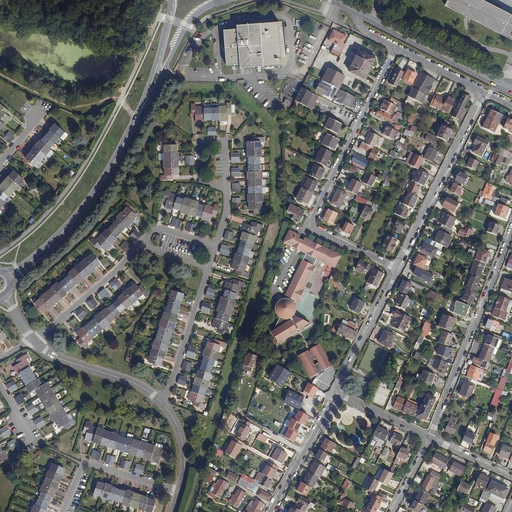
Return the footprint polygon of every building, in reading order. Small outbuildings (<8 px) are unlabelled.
[(511,14),(483,0),(447,0),(444,5),(511,39),(511,14)] [(282,64),(278,21),(236,25),(237,28),(224,29),(226,64),(239,63),(240,67),(257,66),(261,65),(282,64)] [(346,36),(334,30),(329,40),(341,46),(346,36)] [(376,57),(359,49),(348,70),(365,78),(376,57)] [(345,76),(328,68),(321,81),(339,89),(345,76)] [(404,72),(397,69),(390,84),(396,87),(404,72)] [(417,74),(408,70),(403,78),(413,83),(417,74)] [(430,77),(420,72),(408,97),(416,101),(420,92),(426,95),(431,98),(436,88),(437,86),(433,84),(432,86),(431,85),(427,83),(430,77)] [(329,88),(320,83),(316,91),(325,95),(329,88)] [(301,87),(294,100),(299,103),(312,109),(315,111),(319,104),(322,97),(301,87)] [(334,100),(351,108),(356,98),(339,89),(334,100)] [(422,104),(426,95),(420,92),(416,101),(422,104)] [(470,97),(463,94),(452,116),(459,120),(464,111),(463,111),(470,97)] [(430,105),(441,110),(446,100),(437,96),(436,98),(434,97),(430,105)] [(448,96),(446,100),(441,110),(448,114),(455,100),(448,96)] [(295,110),(299,103),(294,100),(290,108),(295,110)] [(396,106),(385,100),(380,109),(392,115),(396,106)] [(0,117),(6,123),(7,123),(12,116),(9,113),(7,112),(9,109),(2,102),(0,104),(0,107),(1,108),(0,108),(0,117)] [(218,108),(219,120),(219,121),(228,121),(227,113),(231,113),(231,103),(227,103),(227,106),(218,106),(218,108)] [(406,108),(403,106),(402,106),(398,103),(396,106),(399,108),(399,109),(404,112),(406,108)] [(204,122),(204,120),(204,109),(204,107),(195,107),(195,104),(191,104),(191,114),(195,114),(195,122),(204,122)] [(404,112),(399,109),(395,116),(403,120),(404,118),(406,113),(404,112)] [(487,119),(498,124),(503,116),(491,110),(487,119)] [(392,118),(378,111),(376,114),(391,121),(392,118)] [(416,117),(418,114),(413,111),(408,120),(407,122),(413,125),(416,117)] [(342,124),(329,118),(325,128),(331,131),(337,133),(342,124)] [(504,127),(498,124),(487,119),(483,127),(499,136),(504,127)] [(50,128),(50,129),(60,137),(63,140),(68,134),(61,128),(59,126),(55,122),(50,128)] [(387,126),(396,130),(398,125),(395,124),(394,125),(389,122),(387,126)] [(410,130),(415,133),(418,128),(413,125),(410,130)] [(442,125),(436,137),(439,138),(447,142),(452,131),(451,130),(446,128),(442,125)] [(396,130),(387,126),(386,126),(382,134),(395,140),(399,132),(396,130)] [(55,142),(60,137),(50,129),(45,134),(55,142)] [(9,130),(6,133),(13,139),(15,136),(9,130)] [(436,143),(439,138),(436,137),(424,131),(421,138),(431,143),(429,147),(436,150),(438,146),(440,147),(441,145),(436,143)] [(380,137),(370,132),(366,140),(367,141),(375,145),(376,145),(380,137)] [(13,139),(6,133),(4,135),(11,141),(13,139)] [(329,135),(327,133),(322,144),(333,150),(339,139),(335,137),(329,135)] [(55,142),(45,134),(40,140),(50,148),(55,142)] [(489,142),(477,136),(473,144),(475,145),(472,152),(481,157),(489,142)] [(248,151),(262,150),(262,142),(265,143),(265,138),(255,139),(255,143),(248,143),(248,151)] [(51,149),(50,148),(40,140),(40,139),(35,145),(46,155),(51,149)] [(165,154),(178,153),(177,146),(170,146),(170,141),(161,141),(161,146),(165,146),(165,154)] [(365,144),(362,142),(359,147),(359,148),(361,149),(362,148),(371,152),(368,158),(368,159),(374,161),(377,154),(379,150),(373,147),(365,144)] [(31,152),(40,160),(41,161),(46,155),(35,145),(30,151),(31,152)] [(332,153),(321,147),(315,161),(325,166),(332,153)] [(438,151),(436,150),(429,147),(424,158),(425,159),(432,162),(438,151)] [(398,154),(391,150),(389,155),(390,156),(396,159),(398,154)] [(35,166),(40,160),(31,152),(25,157),(29,161),(31,163),(35,166)] [(368,158),(355,152),(354,155),(351,161),(353,162),(365,168),(367,169),(370,163),(369,162),(370,161),(368,160),(368,159),(368,158)] [(417,169),(418,169),(422,161),(424,158),(415,154),(410,165),(417,169)] [(479,162),(467,156),(465,160),(467,161),(468,162),(467,163),(466,166),(475,171),(479,162)] [(510,161),(499,156),(497,160),(508,164),(510,161)] [(179,161),(164,161),(164,169),(165,169),(178,168),(179,168),(179,161)] [(325,170),(314,164),(309,175),(319,180),(325,170)] [(391,170),(386,167),(380,179),(385,181),(391,170)] [(178,176),(178,168),(165,169),(165,176),(161,176),(161,180),(171,179),(171,176),(178,176)] [(418,169),(417,169),(412,180),(421,185),(424,186),(429,175),(418,169)] [(9,176),(19,184),(24,178),(20,175),(18,174),(14,170),(9,176)] [(376,177),(367,172),(362,182),(371,187),(376,177)] [(467,176),(459,172),(455,180),(456,181),(463,184),(467,176)] [(19,184),(9,176),(8,175),(3,181),(14,190),(19,185),(19,184)] [(303,189),(312,193),(318,183),(309,178),(303,189)] [(352,179),(347,190),(357,195),(362,184),(352,179)] [(406,191),(415,196),(417,192),(416,192),(418,189),(419,190),(421,185),(412,180),(406,191)] [(0,184),(0,187),(9,195),(10,196),(14,190),(3,181),(0,184)] [(487,183),(486,185),(481,197),(485,198),(486,195),(491,196),(494,187),(492,187),(493,185),(487,183)] [(455,184),(453,184),(449,191),(458,196),(462,188),(461,187),(455,184)] [(480,197),(486,185),(483,184),(478,195),(480,197)] [(9,195),(0,187),(0,197),(3,200),(3,201),(9,195)] [(312,193),(303,189),(302,188),(296,199),(307,204),(313,193),(312,193)] [(173,210),(174,209),(177,197),(178,196),(170,193),(171,190),(167,189),(164,199),(167,199),(165,207),(173,210)] [(347,193),(338,189),(331,203),(340,208),(347,193)] [(418,197),(415,196),(406,191),(403,190),(401,194),(406,197),(403,204),(406,205),(412,209),(418,197)] [(367,204),(368,201),(357,195),(355,198),(367,204)] [(181,211),(184,199),(177,197),(174,209),(181,211)] [(459,203),(447,197),(442,206),(454,212),(459,203)] [(500,199),(499,203),(506,206),(508,200),(501,197),(500,199)] [(185,198),(184,199),(181,211),(180,212),(187,215),(192,200),(185,198)] [(194,217),(195,215),(198,204),(199,203),(192,200),(187,215),(194,217)] [(368,201),(367,204),(361,216),(366,219),(368,214),(370,215),(373,210),(377,212),(379,206),(374,203),(368,201)] [(128,208),(122,214),(132,223),(137,217),(133,214),(132,212),(135,209),(128,203),(125,206),(128,208)] [(263,209),(263,203),(249,203),(249,210),(256,210),(257,214),(266,214),(266,209),(263,209)] [(409,210),(404,208),(406,205),(403,204),(400,203),(395,214),(405,219),(405,218),(409,210)] [(202,218),(206,206),(198,204),(195,215),(202,218)] [(508,208),(498,204),(494,215),(504,218),(508,208)] [(206,205),(206,206),(202,218),(202,219),(210,222),(213,214),(216,216),(220,206),(216,205),(215,208),(206,205)] [(304,211),(291,205),(287,211),(293,214),(295,215),(293,220),(298,223),(304,211)] [(338,214),(328,209),(323,221),(332,225),(338,214)] [(133,223),(132,223),(122,214),(122,213),(117,218),(118,220),(126,228),(127,229),(133,223)] [(456,218),(444,213),(439,223),(442,224),(451,228),(456,218)] [(126,228),(118,220),(112,225),(121,233),(126,228)] [(406,225),(397,220),(392,230),(399,233),(402,229),(403,230),(406,225)] [(354,226),(346,222),(342,230),(350,235),(354,226)] [(500,226),(491,222),(487,232),(496,235),(500,226)] [(243,232),(256,237),(257,237),(260,229),(262,230),(263,226),(254,223),(252,227),(245,224),(242,232),(243,232)] [(440,228),(451,233),(453,230),(451,228),(442,224),(440,228)] [(112,225),(107,230),(116,238),(121,233),(112,225)] [(473,230),(467,227),(465,231),(460,229),(458,234),(467,238),(470,233),(471,234),(473,230)] [(116,238),(107,230),(101,235),(112,244),(117,239),(116,238)] [(133,234),(138,239),(142,236),(136,230),(133,234)] [(335,268),(341,256),(304,238),(302,240),(298,238),(300,236),(289,230),(283,243),(305,254),(302,260),(284,295),(289,297),(295,301),(298,302),(303,291),(301,290),(308,277),(309,278),(315,266),(313,265),(316,259),(335,268)] [(452,237),(439,231),(434,241),(435,242),(442,245),(447,248),(452,237)] [(254,244),(256,237),(243,232),(240,239),(241,240),(253,244),(254,244)] [(136,242),(138,239),(133,234),(130,237),(136,242)] [(112,244),(101,235),(95,240),(93,238),(91,241),(98,248),(100,245),(102,246),(106,251),(112,245),(112,244)] [(397,239),(388,235),(387,237),(382,247),(392,252),(395,245),(394,244),(397,239)] [(253,244),(241,240),(239,247),(251,251),(253,244)] [(122,245),(128,250),(131,247),(126,241),(122,245)] [(433,247),(424,242),(420,250),(433,256),(437,248),(440,250),(442,245),(435,242),(433,247)] [(125,253),(128,250),(122,245),(120,247),(125,253)] [(249,258),(251,251),(239,247),(237,254),(249,258)] [(475,260),(485,264),(489,252),(479,248),(477,253),(475,260)] [(92,254),(86,259),(95,269),(101,264),(92,254)] [(234,261),(247,265),(248,266),(250,259),(249,258),(237,254),(235,254),(233,261),(234,261)] [(418,255),(413,265),(422,269),(427,259),(418,255)] [(80,264),(89,275),(90,275),(95,270),(95,269),(86,259),(86,258),(80,263),(80,264)] [(485,264),(475,260),(470,274),(471,274),(480,278),(482,271),(485,264)] [(245,272),(247,265),(234,261),(232,268),(239,270),(237,274),(247,277),(248,273),(245,272)] [(370,266),(360,261),(355,269),(363,273),(364,269),(368,271),(370,266)] [(74,269),(83,279),(89,275),(80,264),(74,269)] [(439,277),(422,269),(413,265),(413,266),(415,267),(413,272),(418,275),(420,272),(422,274),(426,276),(427,275),(437,281),(439,277)] [(70,274),(78,284),(78,285),(84,280),(83,279),(74,269),(74,268),(68,273),(70,274)] [(383,273),(374,269),(367,282),(376,287),(383,273)] [(468,273),(467,277),(465,276),(461,287),(465,288),(471,274),(470,274),(468,273)] [(70,274),(64,279),(72,288),(78,284),(70,274)] [(467,289),(475,292),(481,278),(480,278),(471,274),(465,288),(467,289)] [(342,286),(333,280),(330,278),(328,282),(334,285),(333,286),(340,291),(343,286),(342,286)] [(66,293),(72,288),(64,279),(58,284),(66,293)] [(511,281),(505,279),(500,291),(510,295),(511,292),(511,281)] [(225,290),(236,294),(238,294),(241,286),(243,287),(245,283),(235,280),(234,284),(226,281),(223,290),(225,290)] [(411,285),(403,281),(398,291),(402,293),(406,295),(407,293),(411,286),(411,285)] [(67,294),(66,293),(58,284),(57,283),(51,287),(52,288),(61,298),(61,299),(67,294)] [(129,289),(138,299),(144,294),(146,297),(149,295),(143,287),(140,289),(135,284),(129,289)] [(55,303),(61,298),(52,288),(46,292),(55,303)] [(105,288),(102,291),(107,297),(110,294),(105,288)] [(139,300),(138,299),(129,289),(129,288),(123,293),(123,294),(132,304),(133,305),(139,300)] [(477,293),(475,292),(467,289),(463,298),(461,297),(459,302),(470,306),(471,303),(472,303),(477,293)] [(225,290),(223,297),(234,301),(236,294),(225,290)] [(438,294),(431,290),(427,298),(434,302),(438,294)] [(41,298),(49,308),(50,308),(56,304),(55,303),(46,292),(40,297),(41,298)] [(168,301),(169,301),(180,305),(181,305),(183,297),(171,293),(168,301)] [(406,295),(402,293),(396,305),(405,310),(411,297),(406,295)] [(132,304),(123,294),(118,298),(118,299),(126,308),(127,309),(132,304)] [(510,300),(500,296),(498,299),(496,304),(495,308),(505,312),(510,300)] [(234,301),(223,297),(221,297),(219,304),(233,308),(236,301),(234,301)] [(49,308),(41,298),(35,303),(43,313),(49,308)] [(94,298),(90,301),(95,306),(99,304),(94,298)] [(364,303),(355,298),(350,308),(359,313),(364,303)] [(113,304),(121,313),(126,308),(118,299),(113,304)] [(273,329),(296,316),(294,313),(295,312),(295,311),(295,310),(295,309),(295,308),(295,307),(295,306),(295,305),(294,305),(294,304),(294,303),(293,303),(293,302),(292,302),(292,301),(291,301),(291,300),(290,300),(289,299),(288,299),(287,299),(286,299),(285,299),(284,299),(283,299),(282,299),(281,299),(281,300),(280,300),(279,300),(279,301),(278,301),(278,302),(277,302),(277,303),(276,304),(276,305),(275,306),(275,307),(275,308),(275,309),(275,310),(275,311),(276,312),(276,313),(276,314),(277,315),(278,316),(279,317),(273,329)] [(95,306),(90,301),(87,303),(92,309),(95,306)] [(167,308),(178,312),(180,305),(169,301),(167,308)] [(471,308),(457,303),(456,308),(458,308),(457,310),(459,311),(459,312),(461,313),(462,311),(469,314),(471,308)] [(115,318),(121,313),(113,304),(107,309),(115,318)] [(231,316),(233,308),(219,304),(217,311),(219,311),(230,315),(231,316)] [(115,318),(107,309),(106,308),(100,312),(110,323),(115,319),(115,318)] [(165,315),(176,319),(178,312),(167,308),(165,315)] [(495,308),(492,316),(504,320),(508,313),(505,312),(495,308)] [(81,319),(84,316),(79,310),(76,313),(81,319)] [(411,318),(396,310),(393,316),(396,317),(392,327),(403,332),(411,318)] [(219,311),(216,319),(227,322),(230,315),(219,311)] [(110,324),(110,323),(100,312),(94,317),(94,318),(103,328),(104,329),(110,324)] [(455,319),(442,314),(438,326),(451,331),(455,319)] [(177,319),(176,319),(165,315),(164,315),(162,322),(175,326),(177,319)] [(309,322),(296,316),(273,329),(270,331),(276,342),(309,322)] [(94,318),(89,322),(98,333),(103,328),(94,318)] [(227,322),(216,319),(214,318),(212,326),(220,328),(219,332),(228,335),(229,331),(226,330),(229,323),(227,322)] [(500,323),(489,318),(485,328),(496,332),(500,323)] [(357,325),(349,321),(346,327),(336,322),(332,330),(353,340),(357,332),(354,330),(357,325)] [(98,333),(89,322),(83,327),(92,338),(98,333)] [(159,329),(173,333),(173,334),(175,327),(175,326),(162,322),(161,322),(159,329)] [(431,324),(426,322),(419,335),(426,338),(428,334),(427,334),(431,324)] [(92,338),(83,327),(76,332),(81,338),(78,341),(85,349),(88,346),(86,344),(93,338),(92,338)] [(157,336),(170,341),(173,333),(159,329),(157,336)] [(394,335),(385,330),(379,343),(388,347),(394,335)] [(453,335),(443,331),(438,343),(449,347),(453,335)] [(498,349),(502,337),(489,332),(484,344),(494,348),(498,349)] [(502,337),(511,341),(511,339),(511,335),(503,332),(502,337)] [(155,343),(168,348),(170,341),(157,336),(155,343)] [(209,342),(206,349),(219,353),(221,346),(225,347),(226,343),(216,340),(215,344),(209,342)] [(297,353),(308,375),(318,370),(317,369),(320,368),(320,369),(329,365),(324,354),(325,353),(322,347),(321,348),(319,342),(297,353)] [(152,350),(166,355),(169,348),(168,348),(155,343),(154,343),(152,350)] [(491,356),(494,348),(484,344),(479,359),(487,362),(489,363),(491,356)] [(439,355),(438,359),(445,361),(446,358),(448,359),(449,356),(450,356),(452,352),(451,352),(452,349),(441,345),(437,355),(439,355)] [(204,356),(216,360),(217,361),(220,353),(219,353),(206,349),(205,349),(203,356),(204,356)] [(150,357),(163,362),(166,355),(152,350),(150,357)] [(19,373),(29,366),(31,365),(27,358),(29,357),(27,353),(18,358),(20,362),(13,366),(17,374),(19,373)] [(257,356),(248,353),(247,355),(246,355),(244,361),(245,361),(244,365),(253,368),(257,356)] [(214,367),(216,360),(204,356),(202,363),(214,367)] [(160,369),(163,362),(150,357),(148,365),(160,369)] [(279,365),(266,357),(265,362),(275,368),(269,378),(285,388),(294,374),(279,365)] [(485,369),(487,362),(479,359),(474,357),(472,362),(475,363),(474,364),(479,366),(480,367),(485,369)] [(447,363),(435,358),(432,366),(440,369),(438,372),(443,374),(444,372),(447,363)] [(214,367),(202,363),(200,371),(211,375),(214,367)] [(23,379),(33,373),(29,366),(19,373),(23,379)] [(480,372),(470,368),(467,377),(477,381),(480,372)] [(196,377),(210,382),(213,375),(211,375),(200,371),(199,370),(196,377)] [(435,375),(423,370),(419,381),(430,385),(431,385),(435,375)] [(27,386),(38,379),(34,372),(33,373),(23,379),(27,386)] [(208,389),(210,382),(196,377),(193,384),(194,384),(208,389)] [(504,377),(499,389),(503,391),(507,379),(504,377)] [(42,385),(38,379),(27,386),(26,387),(29,393),(35,389),(42,385)] [(35,389),(39,396),(52,388),(48,382),(42,385),(35,389)] [(313,398),(319,389),(308,383),(303,393),(313,398)] [(474,387),(464,383),(460,394),(470,398),(474,387)] [(206,396),(208,389),(194,384),(191,392),(206,396)] [(52,388),(39,396),(38,396),(42,403),(56,395),(52,388)] [(496,408),(498,404),(501,395),(503,391),(499,389),(497,389),(493,400),(494,400),(492,406),(496,408)] [(303,397),(289,391),(284,401),(298,408),(303,397)] [(206,397),(206,396),(191,392),(189,400),(196,403),(195,406),(205,409),(206,405),(204,405),(206,397)] [(427,394),(422,405),(430,409),(435,398),(427,394)] [(47,409),(59,401),(60,401),(56,395),(42,403),(46,409),(47,409)] [(402,412),(402,411),(407,401),(398,397),(397,397),(396,396),(393,403),(395,403),(393,407),(402,412)] [(51,415),(63,408),(59,401),(47,409),(51,415)] [(407,401),(402,411),(413,416),(414,414),(417,406),(407,401)] [(425,420),(430,409),(422,405),(420,407),(417,415),(417,416),(425,420)] [(55,422),(67,414),(68,414),(64,407),(63,408),(51,415),(50,416),(54,422),(55,422)] [(305,425),(309,416),(299,411),(294,420),(292,418),(287,427),(289,428),(284,437),(294,442),(303,424),(305,425)] [(70,420),(67,414),(55,422),(59,428),(65,424),(67,428),(75,422),(73,419),(70,420)] [(457,418),(451,416),(447,427),(446,431),(454,434),(458,425),(455,423),(457,418)] [(251,423),(244,420),(242,423),(241,423),(235,435),(245,440),(251,428),(249,427),(251,423)] [(93,442),(98,428),(90,425),(91,422),(87,421),(84,430),(88,432),(85,440),(93,442)] [(389,432),(378,426),(373,435),(384,441),(389,432)] [(100,445),(100,444),(105,431),(105,430),(98,428),(93,442),(100,445)] [(112,433),(105,431),(100,444),(108,447),(112,433)] [(475,436),(466,432),(462,440),(471,445),(472,444),(475,436)] [(115,449),(119,435),(112,433),(108,447),(115,449)] [(288,450),(260,433),(257,438),(272,447),(274,445),(286,452),(288,450)] [(403,437),(395,433),(390,442),(399,447),(403,437)] [(122,451),(126,438),(119,435),(115,449),(122,451)] [(10,446),(17,442),(14,438),(8,441),(10,446)] [(129,454),(133,440),(126,438),(122,451),(129,454)] [(220,450),(224,452),(230,455),(237,443),(227,438),(220,450)] [(336,444),(326,438),(321,447),(331,452),(336,444)] [(488,440),(484,438),(480,449),(491,453),(494,445),(487,442),(488,440)] [(136,456),(143,458),(148,444),(149,441),(142,439),(141,442),(136,456)] [(136,456),(141,442),(134,440),(133,440),(129,454),(136,457),(136,456)] [(143,459),(150,461),(155,447),(148,444),(143,458),(143,459)] [(499,455),(510,460),(511,454),(511,448),(503,445),(499,455)] [(155,447),(150,461),(159,464),(161,456),(165,457),(168,447),(164,446),(163,449),(155,447)] [(268,456),(282,464),(287,454),(274,447),(268,456)] [(410,451),(401,447),(397,457),(405,461),(410,451)] [(221,457),(224,452),(220,450),(218,449),(215,453),(221,457)] [(328,454),(320,449),(316,457),(323,461),(328,454)] [(3,450),(2,450),(0,451),(0,461),(8,457),(3,450)] [(449,460),(436,453),(431,462),(445,469),(449,460)] [(361,458),(358,456),(352,467),(355,469),(361,458)] [(403,466),(405,461),(397,457),(394,462),(403,466)] [(262,474),(263,475),(271,479),(278,467),(269,461),(262,474)] [(309,472),(318,477),(319,478),(326,467),(315,461),(308,472),(309,472)] [(465,468),(454,462),(449,470),(461,476),(465,468)] [(50,470),(62,475),(65,469),(53,463),(50,470)] [(217,472),(213,470),(210,468),(208,472),(210,473),(205,480),(210,483),(214,475),(215,476),(217,472)] [(393,473),(385,469),(378,481),(379,482),(387,486),(393,473)] [(62,475),(50,470),(49,470),(46,477),(47,477),(59,482),(60,483),(63,476),(62,475)] [(238,476),(230,471),(226,477),(235,481),(238,476)] [(430,476),(435,479),(438,480),(441,476),(432,471),(430,476)] [(259,483),(263,475),(262,474),(259,472),(254,480),(252,484),(254,485),(257,486),(259,483)] [(312,488),(318,477),(309,472),(303,483),(311,487),(312,488)] [(241,477),(252,484),(254,480),(243,473),(241,477)] [(490,478),(480,474),(476,483),(485,488),(490,478)] [(273,480),(271,479),(263,475),(259,483),(268,489),(273,480)] [(435,479),(430,476),(428,475),(422,487),(429,490),(435,479)] [(44,484),(56,489),(59,482),(47,477),(44,484)] [(254,485),(252,484),(241,477),(237,483),(245,488),(246,486),(252,489),(254,485)] [(378,481),(370,477),(364,488),(371,492),(374,493),(379,482),(378,481)] [(482,494),(489,498),(501,503),(504,499),(488,491),(492,482),(508,489),(509,487),(490,478),(485,488),(482,494)] [(215,488),(212,493),(218,496),(220,498),(223,493),(221,492),(224,488),(226,489),(229,484),(220,479),(217,484),(214,482),(211,486),(215,488)] [(349,480),(347,479),(340,490),(343,491),(349,480)] [(471,486),(462,481),(457,491),(467,495),(471,486)] [(102,497),(106,485),(99,482),(94,494),(102,497)] [(311,487),(303,483),(302,482),(297,490),(306,495),(311,487)] [(508,489),(492,482),(488,491),(504,499),(508,489)] [(42,491),(53,496),(54,496),(57,490),(56,489),(44,484),(43,484),(40,490),(42,491)] [(109,499),(113,487),(113,486),(106,484),(106,485),(102,497),(101,498),(108,500),(109,499)] [(120,490),(113,487),(109,499),(116,501),(120,490)] [(272,495),(261,489),(257,495),(269,501),(272,495)] [(420,489),(415,500),(423,505),(424,505),(430,494),(420,489)] [(127,492),(120,490),(116,501),(123,504),(127,492)] [(127,492),(123,504),(123,505),(130,507),(134,493),(128,490),(127,492)] [(247,494),(238,490),(235,495),(233,494),(231,497),(233,498),(232,501),(230,499),(229,500),(224,497),(223,499),(237,507),(240,502),(242,503),(247,494)] [(42,491),(39,498),(50,503),(53,496),(42,491)] [(369,505),(377,509),(383,498),(379,496),(374,493),(371,492),(369,495),(373,497),(369,505)] [(451,494),(448,492),(445,497),(443,496),(441,500),(447,503),(449,499),(448,498),(451,494)] [(134,493),(130,507),(137,509),(142,496),(134,493)] [(489,498),(482,494),(479,500),(487,503),(489,498)] [(142,496),(137,509),(144,511),(145,511),(149,498),(142,496)] [(296,507),(303,511),(304,511),(307,507),(310,502),(311,501),(301,496),(299,499),(300,500),(296,507)] [(50,503),(39,498),(36,505),(47,510),(50,503)] [(149,498),(145,511),(147,511),(152,511),(156,501),(149,498)] [(346,499),(343,505),(351,509),(354,503),(346,499)] [(250,502),(245,511),(260,511),(261,511),(259,511),(261,507),(263,503),(256,500),(254,504),(250,502)] [(418,511),(423,505),(415,500),(411,508),(418,511)] [(328,508),(317,502),(315,504),(327,511),(328,508)] [(343,505),(338,502),(333,511),(339,511),(343,505)] [(473,511),(475,509),(463,503),(460,509),(465,511),(473,511)] [(482,511),(494,511),(497,508),(487,503),(482,511)]
